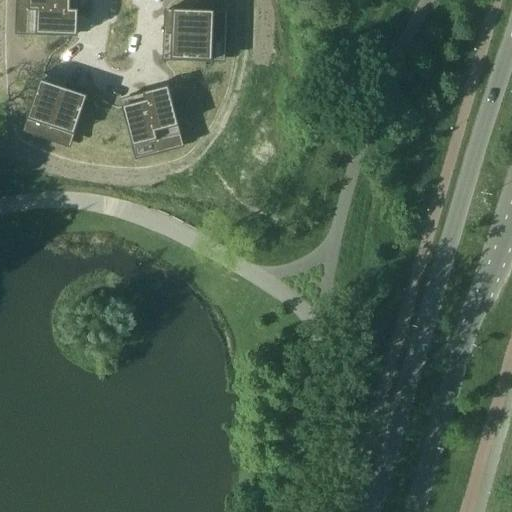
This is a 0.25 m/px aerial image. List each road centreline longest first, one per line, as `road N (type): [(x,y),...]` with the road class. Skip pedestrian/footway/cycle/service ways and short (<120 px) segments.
road 1 (secondary): [(511,45),(370,511)]
road 2 (secondary): [(414,511),(511,210)]
road 3 (residential): [(95,0),(90,59),(101,76),(130,79),(147,52),(151,0)]
